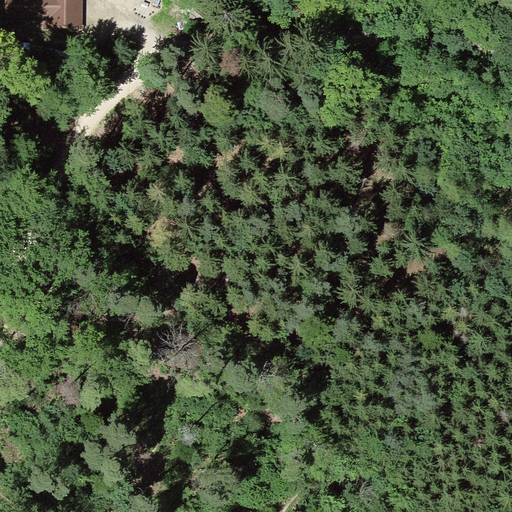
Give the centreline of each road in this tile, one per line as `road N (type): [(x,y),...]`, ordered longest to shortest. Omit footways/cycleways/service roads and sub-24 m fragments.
road 1 (track): [(0,279),(75,134),(124,81),(170,55),(368,37)]
road 2 (track): [(368,37),(444,36),(511,50)]
road 3 (track): [(289,511),(336,477),(363,481),(393,511)]
